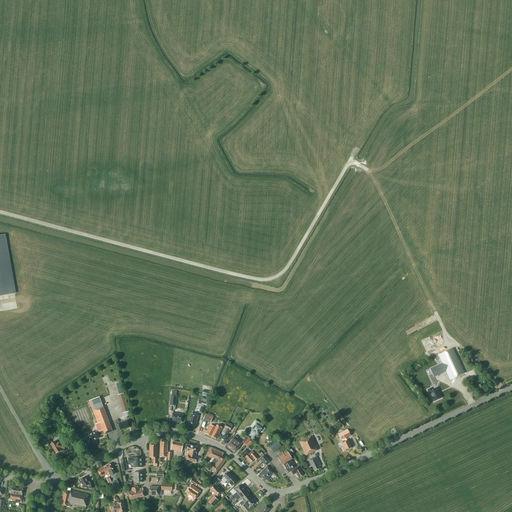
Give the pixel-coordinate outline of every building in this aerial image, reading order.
[(0,296),(16,293),(5,234),(0,235),(0,296)] [(438,355),(442,363),(438,365),(442,373),(446,372),(450,380),(464,373),(453,348),(438,355)] [(438,365),(430,369),(434,377),(442,373),(438,365)] [(106,383),(109,390),(113,388),(112,386),(114,386),(120,384),(118,379),(106,383)] [(434,401),(441,398),(438,393),(439,392),(437,388),(432,391),(431,389),(428,390),(430,395),(431,395),(434,401)] [(124,393),(118,395),(123,413),(129,411),(124,393)] [(98,432),(97,432),(89,435),(91,441),(99,438),(99,436),(104,435),(105,435),(113,431),(102,403),(100,404),(98,398),(90,401),(98,424),(96,424),(98,432)] [(202,405),(199,412),(203,414),(207,403),(207,402),(207,400),(201,398),(200,400),(199,400),(198,403),(202,405)] [(88,407),(73,412),(78,426),(92,421),(88,407)] [(182,422),(183,414),(173,413),(172,418),(173,418),(173,422),(176,422),(182,422)] [(195,427),(198,415),(191,413),(188,425),(195,427)] [(206,414),(204,419),(211,422),(213,417),(206,414)] [(121,430),(129,427),(127,421),(119,423),(121,430)] [(247,436),(242,442),(246,445),(255,434),(257,435),(262,429),(261,428),(263,426),(259,422),(257,425),(256,424),(251,430),(252,431),(247,437),(247,436)] [(230,437),(226,434),(229,430),(230,430),(231,427),(227,424),(224,428),(225,428),(221,435),(218,439),(226,444),(228,440),(230,437)] [(216,439),(222,428),(217,425),(216,427),(211,425),(206,433),(206,434),(216,439)] [(343,443),(342,443),(344,446),(342,447),(344,451),(352,448),(348,440),(347,441),(346,438),(350,436),(348,430),(338,435),(341,440),(343,443)] [(242,443),(237,439),(238,438),(235,436),(234,437),(232,439),(233,440),(228,446),(229,446),(229,447),(230,448),(231,448),(236,451),(242,443)] [(318,450),(312,436),(310,437),(299,442),(306,456),(318,450)] [(63,449),(65,448),(59,439),(55,441),(55,442),(51,444),(57,454),(59,452),(59,453),(64,450),(63,449)] [(273,452),(281,446),(277,441),(269,447),(273,452)] [(183,444),(173,442),(171,449),(182,452),(183,444)] [(197,463),(198,458),(196,457),(198,447),(187,445),(186,451),(188,452),(188,453),(190,454),(189,456),(188,456),(186,460),(197,463)] [(206,456),(212,458),(210,462),(212,463),(213,464),(210,468),(216,473),(227,459),(222,456),(224,453),(210,447),(206,456)] [(246,457),(250,454),(246,449),(243,452),(240,455),(244,459),(246,457)] [(287,450),(277,456),(282,465),(291,460),(292,459),(287,450)] [(250,454),(246,457),(251,463),(254,460),(254,459),(256,461),(259,458),(254,453),(253,454),(251,452),(250,454)] [(261,458),(259,459),(265,465),(270,461),(264,455),(263,455),(260,457),(261,458)] [(318,467),(321,466),(316,457),(308,461),(312,470),(314,469),(315,470),(319,468),(318,467)] [(296,468),(291,460),(282,465),(286,471),(288,470),(289,472),(292,471),(294,475),(296,473),(299,477),(303,475),(298,467),(296,468)] [(110,464),(104,467),(107,474),(113,471),(110,464)] [(271,475),(274,473),(270,469),(268,466),(259,474),(262,477),(263,477),(266,480),(269,477),(269,476),(271,474),(271,475)] [(107,474),(104,467),(98,470),(101,477),(107,474)] [(232,486),(237,481),(228,472),(223,477),(224,478),(222,480),(225,483),(227,481),(232,486)] [(90,488),(94,488),(92,481),(89,483),(85,476),(79,480),(84,488),(86,486),(88,489),(90,488)] [(118,479),(112,481),(117,492),(123,489),(118,479)] [(196,498),(201,491),(191,485),(187,492),(196,498)] [(210,489),(216,495),(214,497),(214,496),(208,502),(212,506),(219,500),(216,498),(222,492),(218,488),(214,485),(210,489)] [(245,490),(241,485),(235,490),(237,493),(233,495),(235,498),(245,490)] [(138,498),(136,487),(131,488),(131,491),(129,491),(129,493),(130,500),(138,498)] [(140,487),(136,487),(138,498),(145,497),(144,490),(143,491),(143,488),(140,489),(140,487)] [(162,491),(159,491),(159,487),(149,487),(149,496),(159,496),(159,495),(162,495),(162,491)] [(20,503),(22,489),(11,488),(9,501),(20,503)] [(86,507),(88,496),(87,495),(72,490),(70,494),(65,493),(62,505),(70,507),(71,505),(75,505),(76,505),(86,507)] [(240,497),(242,499),(248,494),(245,490),(235,498),(237,500),(240,497)] [(248,494),(242,499),(243,501),(240,503),(242,506),(245,503),(251,497),(248,494)] [(252,497),(251,497),(245,503),(247,506),(245,508),(247,510),(249,508),(256,502),(252,497)] [(111,511),(118,511),(119,511),(126,511),(124,501),(117,502),(117,503),(110,504),(111,510),(111,511)]
